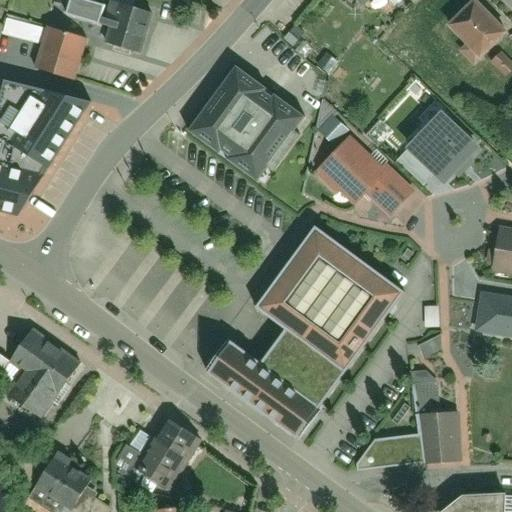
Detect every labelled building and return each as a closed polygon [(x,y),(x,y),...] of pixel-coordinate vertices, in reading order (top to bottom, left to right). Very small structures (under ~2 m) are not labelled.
[(355,0),(366,8),(371,0),(404,0),(417,9),(425,0),(355,0)] [(508,36),(473,2),(445,31),(480,65),(508,36)] [(117,7),(105,44),(140,55),(152,17),(117,7)] [(35,71),(71,81),(83,40),(47,30),(35,71)] [(235,63),(186,135),(264,192),(319,124),(235,63)] [(0,216),(15,219),(94,103),(0,81),(0,216)] [(441,112),(406,147),(442,185),(479,148),(441,112)] [(316,175),(355,211),(366,198),(389,218),(415,191),(388,168),(384,173),(348,141),(316,175)] [(403,293),(313,228),(232,339),(211,369),(207,374),(297,439),(403,293)] [(494,276),(511,278),(511,241),(500,240),(494,276)] [(476,336),(511,340),(511,302),(482,298),(476,336)] [(30,335),(8,365),(23,375),(5,401),(39,423),(78,369),(30,335)] [(420,419),(424,464),(464,460),(460,415),(420,419)] [(167,426),(135,471),(172,498),(202,449),(167,426)] [(67,511),(71,511),(91,483),(58,461),(38,493),(67,511)] [(439,511),(502,511),(504,496),(461,495),(439,511)]
